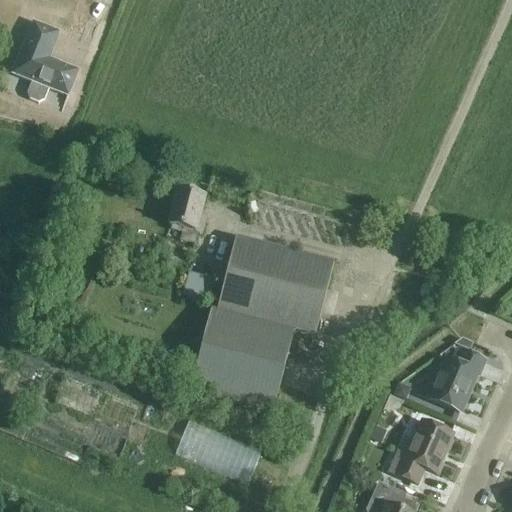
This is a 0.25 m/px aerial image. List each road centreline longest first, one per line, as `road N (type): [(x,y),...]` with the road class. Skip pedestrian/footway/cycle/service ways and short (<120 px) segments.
road 1 (residential): [(381,270),(410,225),(511,0)]
road 2 (residential): [(461,511),(511,394)]
